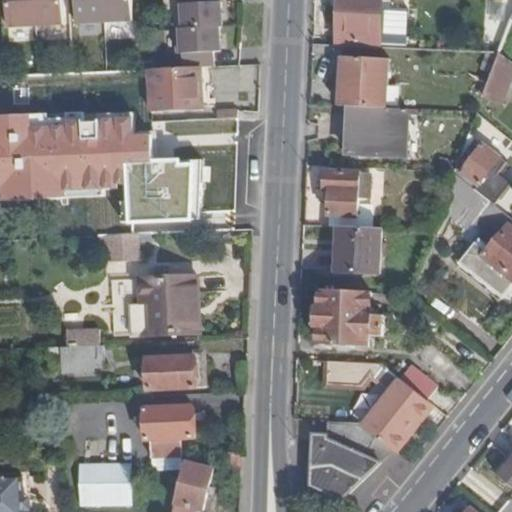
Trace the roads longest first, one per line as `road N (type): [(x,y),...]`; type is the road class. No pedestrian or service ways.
road 1 (tertiary): [(290,0),(270,465)]
road 2 (tertiary): [(404,511),(511,377)]
